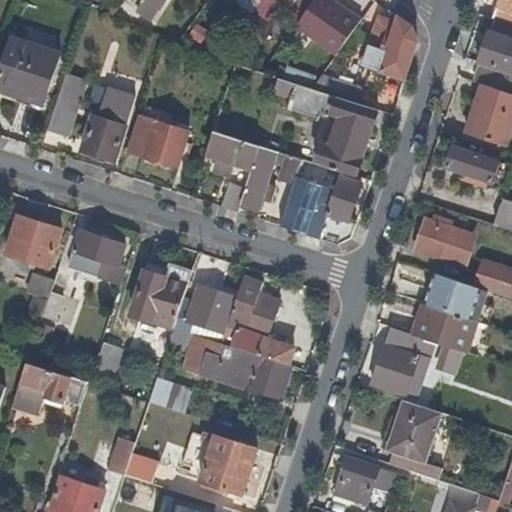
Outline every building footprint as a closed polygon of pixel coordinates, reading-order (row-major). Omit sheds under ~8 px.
[(92,0),(91,3),(108,14),(114,5),(117,0),(92,0)] [(147,0),(140,11),(160,25),(169,12),(162,7),(166,0),(147,0)] [(315,0),(278,0),(279,1),(279,0),(290,0),(296,4),(290,11),(301,20),(315,0)] [(332,0),(315,0),(301,20),(297,27),(337,56),(363,22),(332,0)] [(511,0),(501,0),(495,21),(496,22),(511,26),(511,0)] [(119,9),(114,5),(108,14),(113,16),(119,9)] [(405,81),(418,43),(413,29),(400,19),(397,26),(391,23),(392,21),(379,17),(362,66),(366,68),(405,81)] [(203,45),(211,32),(194,21),(186,34),(203,45)] [(482,64),(476,82),(483,84),(511,94),(511,26),(496,22),(492,33),(490,33),(480,63),(482,64)] [(0,78),(0,92),(14,97),(16,91),(47,97),(62,52),(14,36),(0,78)] [(279,66),(276,78),(277,78),(313,90),(321,79),(279,66)] [(70,76),(51,131),(70,137),(89,82),(70,76)] [(365,89),(323,76),(321,79),(313,90),(360,105),(365,89)] [(324,145),(317,164),(343,172),(357,177),(358,177),(380,111),(360,105),(313,90),(277,78),(274,93),(293,99),(289,110),(320,120),(321,116),(332,115),(340,117),(330,147),(324,145)] [(507,146),(511,131),(511,94),(483,84),(467,132),(507,146)] [(16,91),(14,97),(44,107),(47,97),(16,91)] [(95,117),(83,151),(116,162),(131,118),(115,112),(111,121),(95,117)] [(143,118),(132,152),(179,168),(190,133),(143,118)] [(235,185),(227,209),(240,213),(242,206),(258,211),(261,199),(272,202),(276,187),(267,185),(270,174),(267,174),(270,164),(283,168),(280,179),(295,184),(304,160),(215,131),(207,156),(219,159),(215,172),(229,177),(233,164),(253,171),(247,189),(235,185)] [(455,148),(448,168),(492,183),(499,163),(455,148)] [(304,160),(295,184),(281,226),(321,239),(329,215),(342,177),(343,172),(317,164),(304,160)] [(357,177),(343,172),(342,177),(356,182),(357,177)] [(356,182),(342,177),(329,215),(350,222),(362,184),(356,182)] [(511,204),(506,202),(497,227),(511,232),(511,204)] [(357,224),(350,222),(329,215),(321,239),(339,245),(353,239),(357,224)] [(22,217),(8,255),(50,269),(63,231),(22,217)] [(428,221),(417,251),(465,268),(478,238),(472,236),(462,233),(452,230),(454,223),(436,217),(434,223),(428,221)] [(127,245),(83,232),(71,269),(100,278),(105,262),(120,267),(127,245)] [(105,262),(100,278),(122,286),(128,269),(120,267),(105,262)] [(133,315),(175,329),(185,300),(190,285),(168,278),(171,270),(150,263),(133,315)] [(168,278),(190,285),(195,270),(173,263),(171,270),(168,278)] [(511,272),(484,263),(475,289),(511,301),(511,272)] [(27,293),(35,296),(49,301),(51,294),(56,280),(34,273),(27,293)] [(236,330),(245,333),(266,340),(260,356),(290,366),(295,349),(269,340),(283,301),(261,294),(265,284),(245,278),(238,298),(228,328),(236,330)] [(228,328),(238,298),(201,286),(195,303),(189,322),(226,334),(228,328)] [(64,298),(51,294),(49,301),(44,316),(43,317),(57,322),(64,298)] [(30,312),(44,316),(49,301),(35,296),(30,312)] [(222,344),(226,334),(189,322),(195,303),(185,300),(175,329),(222,344)] [(426,305),(415,337),(425,340),(432,343),(442,346),(461,353),(466,354),(476,322),(426,305)] [(476,322),(466,354),(475,357),(486,326),(476,322)] [(54,329),(41,324),(33,347),(46,351),(54,329)] [(226,357),(230,346),(222,344),(175,329),(170,343),(189,350),(183,368),(280,399),(290,368),(260,358),(257,368),(226,357)] [(418,383),(427,358),(420,355),(425,340),(415,337),(392,329),(373,384),(406,396),(412,381),(418,383)] [(245,333),(236,330),(231,347),(239,349),(245,333)] [(245,333),(239,349),(260,356),(266,340),(245,333)] [(139,339),(134,352),(158,360),(162,346),(139,339)] [(420,355),(427,358),(432,343),(425,340),(420,355)] [(110,386),(122,348),(105,342),(93,380),(110,386)] [(457,368),(461,353),(442,346),(437,362),(457,368)] [(46,396),(81,408),(89,383),(28,363),(13,406),(40,415),(46,396)] [(192,390),(158,378),(149,403),(184,414),(192,390)] [(0,406),(8,383),(0,379),(0,406)] [(425,465),(442,415),(405,402),(399,419),(402,420),(391,453),(425,465)] [(214,430),(203,461),(214,465),(210,478),(251,492),(267,447),(214,430)] [(109,471),(125,476),(125,475),(132,454),(136,443),(120,438),(109,471)] [(159,463),(132,454),(125,475),(152,484),(159,463)] [(348,459),(335,494),(347,498),(367,506),(373,488),(379,470),(348,459)] [(390,493),(396,474),(379,470),(373,488),(390,493)] [(63,477),(50,511),(97,511),(105,490),(63,477)] [(345,504),(347,498),(335,494),(333,500),(345,504)] [(480,511),(497,511),(499,506),(500,504),(485,499),(480,511)] [(452,502),(448,511),(474,511),(475,511),(452,502)] [(166,511),(197,511),(170,503),(166,511)]
